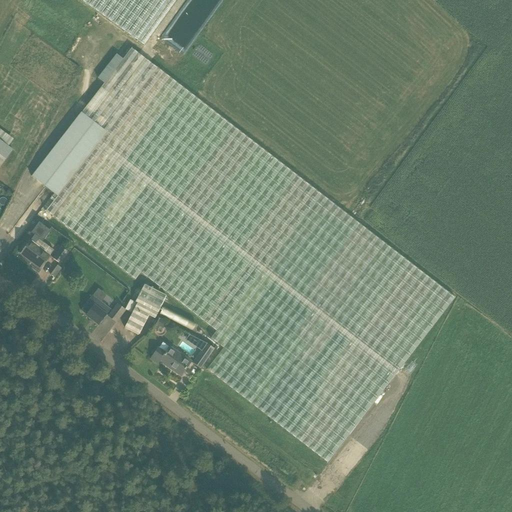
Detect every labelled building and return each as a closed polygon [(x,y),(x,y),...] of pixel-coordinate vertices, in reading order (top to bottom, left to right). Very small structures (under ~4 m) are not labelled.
[(80,0),(144,46),(177,0),(80,0)] [(122,60),(116,54),(98,79),(104,84),(32,177),(45,188),(53,193),(57,197),(46,211),(73,232),(135,280),(141,273),(216,331),(211,338),(223,348),(207,370),(327,463),(455,299),(157,68),(131,48),(122,60)] [(0,140),(0,166),(12,150),(0,140)] [(34,245),(30,242),(21,254),(41,269),(54,251),(38,239),(34,245)] [(60,264),(68,253),(61,248),(53,259),(60,264)] [(151,310),(149,315),(155,318),(166,296),(144,285),(135,302),(137,303),(151,310)] [(99,325),(106,315),(110,310),(93,296),(81,311),(86,315),(86,316),(99,325)] [(138,335),(149,315),(151,310),(137,303),(125,328),(138,335)] [(116,323),(126,310),(118,304),(108,317),(116,323)] [(200,369),(214,349),(207,344),(193,364),(200,369)] [(158,365),(160,362),(181,376),(191,362),(169,347),(165,353),(158,349),(151,360),(158,365)]
